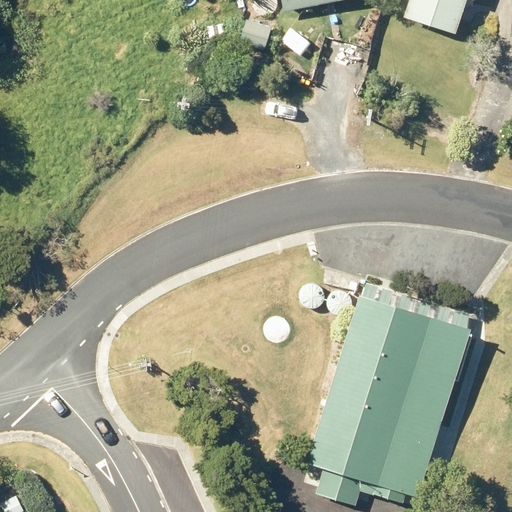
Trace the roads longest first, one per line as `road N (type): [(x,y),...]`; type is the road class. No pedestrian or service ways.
road 1 (secondary): [(25,365),(107,285),(226,223),(349,196),(417,193),(511,214)]
road 2 (residential): [(140,511),(100,439),(25,365)]
